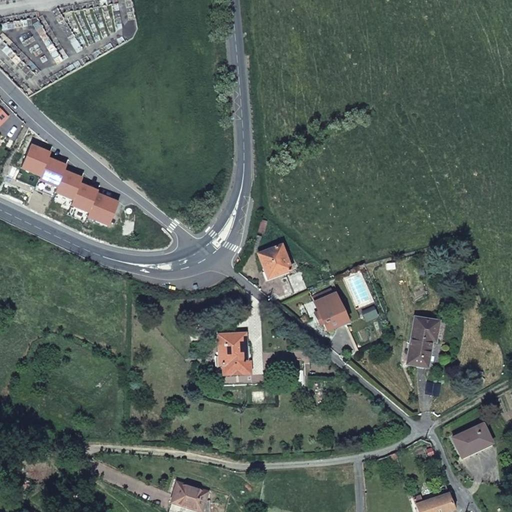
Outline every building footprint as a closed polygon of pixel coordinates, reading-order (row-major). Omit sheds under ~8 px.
[(0,125),(9,117),(0,107),(0,125)] [(41,175),(49,156),(51,150),(41,146),(31,142),(21,167),(41,175)] [(57,187),(64,169),(66,163),(58,159),(49,156),(41,175),(39,180),(57,187)] [(73,199),(80,181),(82,176),(73,173),(64,169),(57,187),(55,192),(73,199)] [(89,212),(97,192),(98,189),(89,185),(80,181),(73,199),(71,205),(89,212)] [(109,225),(119,200),(108,196),(97,192),(89,212),(87,216),(109,225)] [(280,244),(254,254),(265,280),(290,270),(280,244)] [(312,296),(315,301),(330,295),(328,290),(312,296)] [(326,332),(344,325),(331,295),(330,295),(315,301),(314,302),(326,332)] [(412,319),(404,363),(426,367),(430,342),(433,342),(437,323),(412,319)] [(218,362),(215,362),(215,374),(248,373),(247,348),(243,348),(243,334),(217,335),(218,362)] [(479,427),(452,440),(460,458),(488,445),(479,427)] [(206,511),(208,494),(204,493),(176,484),(169,502),(171,503),(167,511),(206,511)] [(435,497),(410,506),(412,511),(413,511),(448,511),(452,510),(445,488),(434,492),(435,497)]
